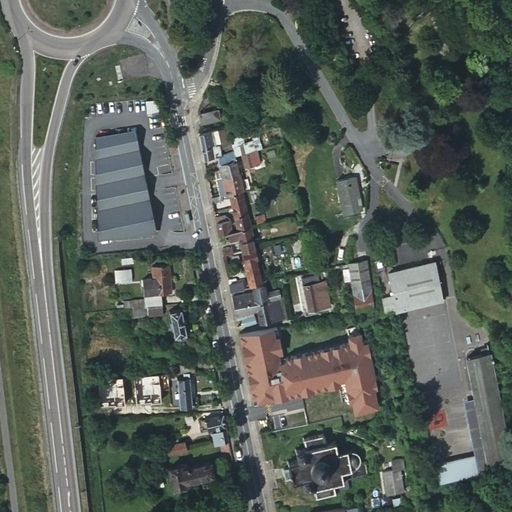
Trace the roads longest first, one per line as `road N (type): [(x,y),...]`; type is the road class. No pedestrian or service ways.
road 1 (tertiary): [(260,511),(173,89)]
road 2 (unclassified): [(224,0),(267,5),(286,19),(350,130),(392,154),(407,153),(423,137),(438,95),(443,51),(428,0)]
road 3 (primary): [(18,21),(30,62),(28,173),(45,284)]
road 4 (primary): [(45,284),(51,141),(72,67),(91,41)]
road 5 (primary): [(71,511),(45,284)]
